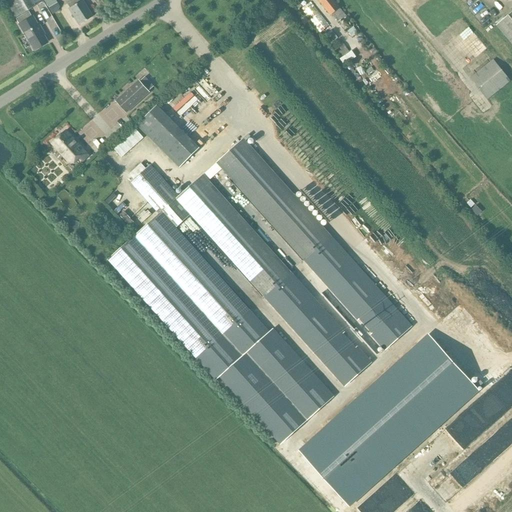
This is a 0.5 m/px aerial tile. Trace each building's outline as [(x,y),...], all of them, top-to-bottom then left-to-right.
[(0,0),(11,20),(43,1),(42,0),(0,0)] [(43,0),(52,15),(58,11),(59,7),(54,0),(43,0)] [(82,0),(80,1),(79,0),(73,0),(66,4),(69,8),(68,9),(79,26),(93,17),(82,0)] [(346,16),(333,0),(318,0),(330,16),(332,15),(338,22),(346,16)] [(329,25),(311,2),(302,9),(320,32),(329,25)] [(31,17),(28,12),(15,19),(34,51),(47,43),(43,36),(44,35),(38,24),(37,25),(32,17),(31,17)] [(511,12),(496,26),(511,44),(511,12)] [(333,42),(338,39),(331,31),(327,34),(333,42)] [(349,52),(340,39),(335,43),(338,46),(336,48),(343,57),(339,59),(344,66),(356,57),(351,51),(349,52)] [(494,60),(470,79),(487,99),(510,81),(494,60)] [(126,113),(150,92),(139,80),(116,101),(126,113)] [(200,148),(157,105),(137,125),(180,168),(200,148)] [(51,143),(69,163),(75,165),(81,160),(83,162),(89,156),(66,130),(51,143)] [(244,139),(217,163),(385,350),(412,326),(244,139)] [(160,214),(136,237),(225,333),(252,361),(307,420),(335,398),(273,329),(270,332),(250,310),(175,228),(190,214),(344,386),(371,362),(204,175),(179,197),(151,165),(146,169),(141,164),(130,175),(135,180),(132,183),(160,214)] [(225,333),(136,237),(135,236),(108,260),(196,359),(216,380),(220,377),(280,444),(307,420),(252,361),(225,333)] [(395,259),(390,263),(399,272),(403,267),(395,259)] [(428,335),(300,450),(350,506),(478,391),(428,335)]
